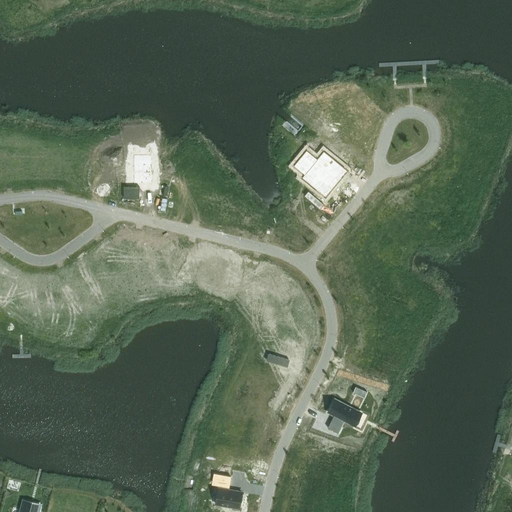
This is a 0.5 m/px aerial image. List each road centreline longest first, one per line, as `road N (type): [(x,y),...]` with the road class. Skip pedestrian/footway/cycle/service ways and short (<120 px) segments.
road 1 (residential): [(304,264),(328,303),(331,338),(279,454),(264,511)]
road 2 (residential): [(108,210),(304,264)]
road 3 (residential): [(379,176),(390,124),(404,113),(426,117),(433,143),(392,171)]
road 4 (residential): [(0,239),(34,260),(55,258),(104,222),(108,210)]
